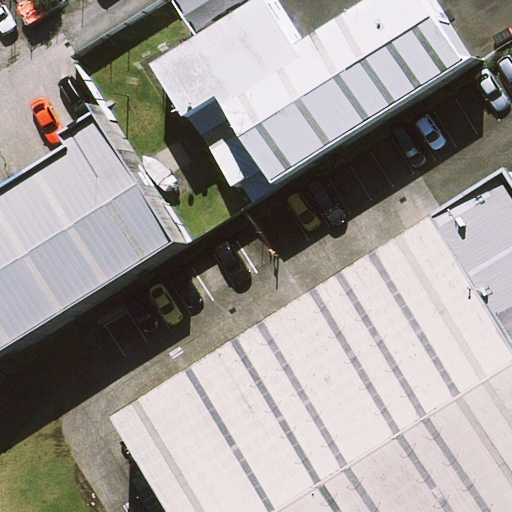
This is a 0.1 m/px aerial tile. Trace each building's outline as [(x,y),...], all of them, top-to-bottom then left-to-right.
[(300,0),(250,0),(169,51),(200,101),(318,28),(300,0)] [(363,0),(318,28),(200,101),(253,185),(494,35),(472,0),(363,0)] [(146,151),(199,114),(170,67),(157,75),(129,30),(87,56),(124,114),(146,151)] [(0,350),(187,234),(113,115),(0,185),(0,350)] [(448,202),(511,304),(511,161),(447,202),(448,202)] [(511,511),(511,304),(448,202),(447,202),(127,401),(195,511),(511,511)]
